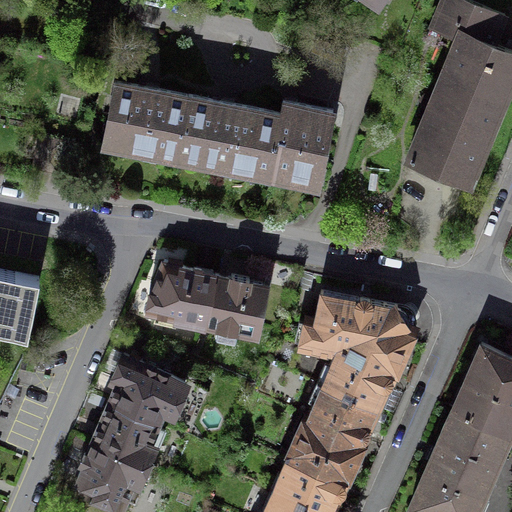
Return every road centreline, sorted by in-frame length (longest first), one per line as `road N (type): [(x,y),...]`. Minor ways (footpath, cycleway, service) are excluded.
road 1 (residential): [(134,222),(473,287)]
road 2 (residential): [(20,511),(122,272),(134,222)]
road 3 (residential): [(473,287),(374,511)]
road 4 (residential): [(221,42),(233,33),(255,36),(264,65),(237,79),(219,65),(218,49)]
road 5 (residential): [(0,200),(134,222)]
